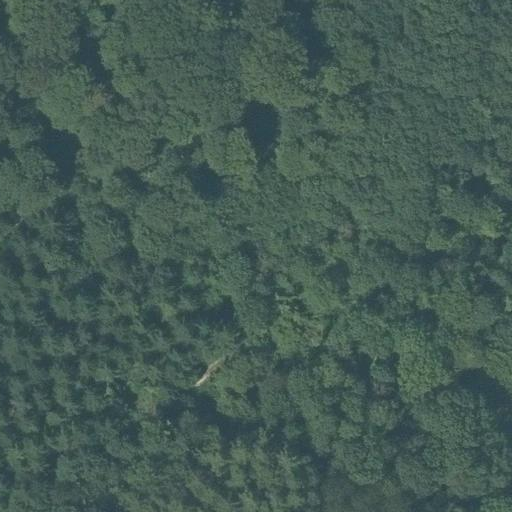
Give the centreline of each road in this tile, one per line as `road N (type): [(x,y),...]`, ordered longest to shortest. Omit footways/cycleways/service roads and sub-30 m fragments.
road 1 (track): [(2,511),(260,322),(284,292),(304,145),(365,0)]
road 2 (track): [(218,352),(304,360),(511,330)]
